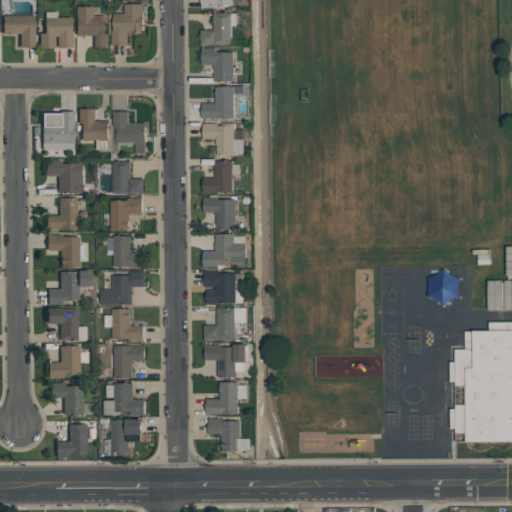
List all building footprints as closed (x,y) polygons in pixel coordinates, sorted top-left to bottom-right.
[(125,4),(144,3),(145,31),(134,31),(134,32),(128,32),(128,44),(112,45),(112,30),(115,30),(114,13),(125,13),(125,4)] [(75,7),(92,7),(92,16),(104,16),(104,33),(108,33),(108,48),(93,49),(93,36),(75,36),(75,7)] [(44,12),(56,12),(56,18),(71,18),(71,34),(71,48),(57,48),(56,37),(54,37),(54,49),(39,49),(39,34),(40,34),(44,34),(44,12)] [(214,12),(219,12),(232,12),(232,13),(239,13),(239,25),(232,25),(233,44),(202,45),(202,30),(215,29),(214,12)] [(2,16),(34,15),(34,47),(19,47),(19,34),(2,34),(2,16)] [(203,48),(218,48),(218,52),(235,51),(235,81),(215,81),(215,65),(203,65),(203,48)] [(217,86),(235,86),(245,86),(245,93),(235,93),(235,118),(203,118),(203,103),(217,103),(217,86)] [(77,109),(93,109),(93,121),(109,121),(109,149),(94,149),(94,140),(81,141),(80,124),(77,124),(77,109)] [(114,111),(130,111),(130,123),(146,122),(147,142),(146,142),(146,153),(136,153),(136,142),(113,142),(113,125),(114,125),(114,111)] [(59,112),(73,112),(73,122),(75,122),(75,131),(74,131),(74,138),(73,138),(73,144),(73,150),(41,150),(41,113),(59,113),(59,112)] [(204,123),(236,123),(236,126),(236,130),(244,129),(245,139),(246,154),(236,154),(236,155),(219,155),(219,145),(218,145),(217,138),(204,139),(204,123)] [(45,160),(60,160),(60,163),(80,163),(80,193),(57,193),(57,176),(45,176),(45,160)] [(113,161),(131,160),(132,178),(144,178),(145,192),(114,193),(113,161)] [(216,160),(234,160),(234,164),(241,164),(241,174),(234,174),(234,192),(204,192),(204,177),(216,177),(216,160)] [(205,197),(211,197),(211,195),(219,195),(219,197),(220,197),(220,199),(237,199),(237,229),(217,229),(217,212),(205,212),(205,197)] [(128,197),(143,197),(143,213),(131,213),(131,219),(130,219),(130,230),(111,230),(111,200),(128,200),(128,197)] [(58,198),(76,198),(76,230),(45,230),(45,215),(58,215),(58,198)] [(217,234),(235,233),(235,236),(246,236),(246,243),(248,243),(248,259),(246,259),(247,266),(234,266),(227,266),(227,264),(223,264),(223,268),(219,268),(219,266),(207,266),(207,267),(205,267),(204,251),(216,250),(216,243),(217,243),(217,234)] [(46,235),(61,235),(61,237),(78,237),(78,245),(82,245),(82,259),(78,259),(78,267),(60,267),(60,262),(59,262),(59,251),(46,251),(46,235)] [(114,235),(132,235),(132,252),(144,252),(144,267),(130,267),(130,266),(114,266),(114,248),(108,248),(108,237),(114,237),(114,235)] [(206,270),(208,270),(221,270),(221,273),(244,272),(245,302),(208,303),(208,290),(215,290),(215,286),(206,287),(206,270)] [(59,272),(77,271),(90,271),(90,286),(78,286),(78,300),(61,301),(61,304),(47,304),(47,289),(59,289),(59,272)] [(130,271),(146,271),(146,286),(133,286),(133,304),(102,305),(101,289),(113,289),(112,275),(130,275),(130,271)] [(488,280),(503,280),(503,310),(488,310),(488,280)] [(218,307),(222,307),(222,308),(236,308),(248,307),(248,322),(236,322),(236,340),(205,340),(205,325),(218,325),(218,312),(218,307)] [(132,308),(132,325),(144,324),(145,342),(142,342),(142,340),(130,341),(130,338),(113,339),(113,327),(105,327),(105,315),(113,315),(113,308),(132,308)] [(77,309),(77,327),(85,327),(85,340),(63,341),(59,341),(59,323),(46,323),(46,309),(77,309)] [(489,324),(511,323),(511,443),(459,444),(459,431),(454,431),(453,364),(459,364),(459,350),(468,350),(468,333),(490,333),(489,324)] [(115,346),(144,345),(144,344),(146,344),(146,362),(143,362),(143,360),(133,360),(133,377),(115,378),(115,377),(107,377),(107,367),(115,367),(115,346)] [(206,345),(222,344),(222,347),(236,346),(236,344),(248,344),(248,362),(238,362),(238,376),(219,377),(219,359),(206,360),(206,345)] [(59,346),(79,346),(79,352),(87,352),(87,363),(79,363),(79,375),(62,375),(62,378),(47,379),(47,363),(59,362),(59,346)] [(221,382),(239,382),(239,385),(248,385),(248,398),(239,398),(239,414),(207,414),(207,399),(221,399),(221,382)] [(49,383),(64,383),(64,386),(82,386),(82,404),(90,403),(90,415),(62,415),(62,398),(50,398),(49,383)] [(107,385),(114,385),(114,383),(134,383),(134,399),(146,399),(146,415),(143,415),(132,415),(132,412),(121,412),(121,414),(118,414),(118,415),(114,415),(114,414),(105,414),(105,400),(114,400),(114,397),(107,397),(107,385)] [(209,417),(212,417),(212,418),(226,418),(226,421),(241,420),(242,438),(251,438),(251,450),(223,451),(222,434),(210,434),(209,417)] [(112,419),(127,419),(127,418),(144,418),(144,433),(143,433),(144,440),(130,441),(130,451),(129,451),(129,456),(122,456),(122,455),(120,455),(120,451),(116,451),(116,455),(105,455),(105,439),(112,439),(112,419)] [(67,424),(93,424),(93,436),(85,436),(86,456),(58,457),(55,457),(55,440),(57,439),(57,442),(68,441),(67,424)]
